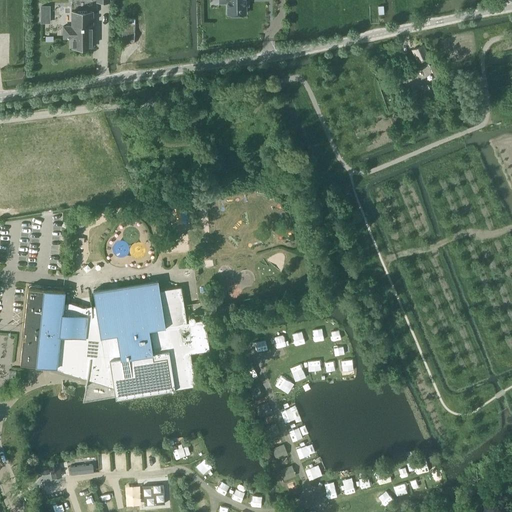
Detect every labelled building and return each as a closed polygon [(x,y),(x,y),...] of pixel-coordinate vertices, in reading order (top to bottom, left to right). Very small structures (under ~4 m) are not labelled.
[(219,0),(219,3),(227,3),(227,14),(233,14),(234,15),(235,16),(236,17),(238,16),(239,15),(239,14),(245,14),(245,0),(219,0)] [(72,38),(72,48),(93,48),(92,12),(71,12),(71,26),(63,26),(63,38),(72,38)] [(134,44),(135,19),(122,18),(121,43),(134,44)] [(428,57),(423,45),(412,50),(417,62),(419,61),(422,67),(430,63),(428,57)] [(437,85),(420,92),(423,98),(440,91),(438,85),(443,83),(435,63),(429,66),(437,85)] [(396,95),(402,93),(395,75),(389,77),(396,95)] [(86,151),(79,152),(81,169),(89,168),(89,167),(102,165),(101,156),(105,156),(103,148),(99,148),(97,134),(83,137),(86,151)] [(29,135),(16,137),(18,152),(16,152),(19,170),(29,168),(30,179),(42,177),(38,148),(32,149),(29,135)] [(52,152),(47,153),(49,163),(54,162),(56,172),(65,171),(65,168),(69,168),(65,140),(63,140),(63,138),(56,139),(57,141),(51,142),(52,152)] [(14,194),(6,195),(10,215),(18,214),(14,194)] [(78,196),(60,199),(61,208),(79,205),(78,196)] [(181,287),(159,290),(158,281),(93,291),(95,306),(91,306),(83,308),(71,303),(63,302),(56,365),(64,365),(63,372),(86,379),(85,388),(86,388),(87,380),(114,388),(110,366),(105,367),(103,357),(92,358),(90,344),(101,343),(100,336),(141,329),(181,323),(180,316),(185,315),(181,287)] [(22,338),(20,363),(35,365),(56,367),(56,365),(63,302),(64,291),(45,289),(28,287),(23,331),(25,331),(25,338),(22,338)] [(205,319),(187,322),(185,315),(180,316),(181,323),(141,329),(151,393),(195,386),(194,380),(190,353),(202,352),(201,346),(208,344),(208,340),(205,319)] [(115,398),(151,393),(141,329),(100,336),(101,343),(90,344),(92,358),(103,357),(105,367),(110,366),(114,388),(115,398)] [(59,464),(49,467),(51,477),(61,475),(59,464)] [(93,472),(93,464),(80,465),(70,466),(71,474),(81,473),(93,472)] [(144,505),(164,504),(163,484),(143,486),(144,505)]
